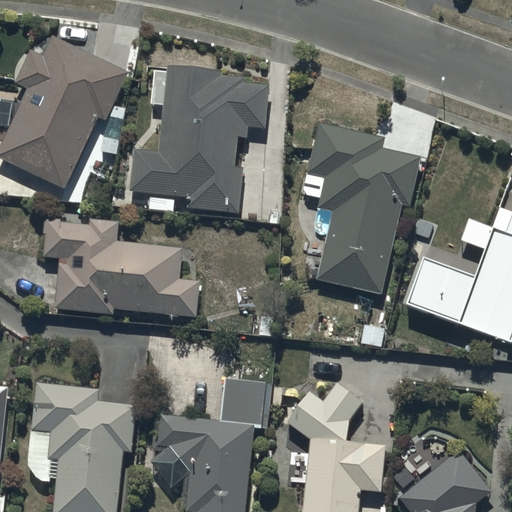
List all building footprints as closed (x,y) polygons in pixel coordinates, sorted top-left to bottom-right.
[(131,80),(53,44),(44,63),(33,58),(17,93),(28,97),(0,158),(0,166),(66,197),(99,124),(109,129),(131,80)] [(222,77),(169,72),(161,160),(135,158),(132,197),(190,203),(189,215),(240,219),(245,175),(235,174),(238,146),(248,147),(249,134),(265,135),(269,92),(246,90),(246,86),(222,83),(222,77)] [(387,145),(321,130),(311,180),(307,179),(304,196),(308,202),(323,206),(321,214),(335,218),(318,286),(383,301),(404,213),(411,215),(422,165),(384,156),(387,145)] [(511,213),(500,209),(476,279),(424,261),(407,310),(511,346),(511,213)] [(63,225),(46,224),(44,241),(49,242),(47,265),(61,266),(57,318),(115,323),(116,318),(200,325),(203,288),(181,286),(184,254),(120,249),(121,230),(91,228),(90,232),(63,229),(63,225)] [(267,392),(225,388),(223,430),(161,427),(160,455),(169,455),(151,469),(172,497),(191,483),(187,511),(248,511),(256,435),(263,435),(267,392)] [(312,399),(289,431),(311,447),(304,511),(361,511),(362,499),(384,500),(387,456),(349,453),(351,430),(365,410),(336,390),(324,408),(312,399)] [(40,391),(35,438),(53,440),(51,466),(60,467),(55,511),(121,511),(126,460),(132,460),(137,412),(99,408),(101,397),(40,391)] [(0,511),(1,511),(2,503),(0,502),(0,483),(9,395),(0,394),(0,511)] [(460,457),(400,506),(403,511),(479,511),(495,500),(460,457)]
